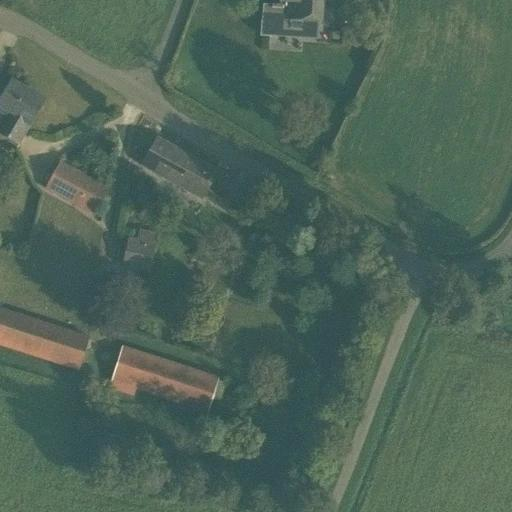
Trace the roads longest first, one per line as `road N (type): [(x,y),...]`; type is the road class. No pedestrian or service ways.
road 1 (unclassified): [(145,104),(423,269)]
road 2 (unknown): [(511,9),(404,258)]
road 3 (unclassified): [(328,511),(423,269)]
road 4 (unclassified): [(0,19),(145,104)]
